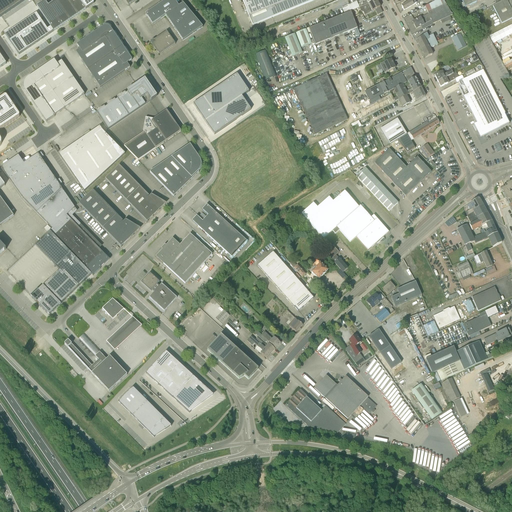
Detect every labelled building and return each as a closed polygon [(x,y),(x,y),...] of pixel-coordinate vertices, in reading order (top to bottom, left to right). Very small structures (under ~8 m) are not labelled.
[(94,4),(92,2),(91,0),(56,0),(48,5),(45,1),(37,6),(54,31),(94,4)] [(203,27),(183,3),(179,6),(174,0),(166,0),(145,14),(152,25),(166,16),(182,40),(183,40),(183,41),(203,27)] [(242,0),(249,16),(253,25),(315,0),(242,0)] [(365,15),(376,10),(380,7),(377,0),(368,4),(370,9),(363,12),(365,15)] [(404,11),(408,8),(416,3),(414,0),(411,0),(406,4),(401,6),(404,11)] [(443,0),(438,0),(425,7),(428,12),(446,4),(443,0)] [(504,0),(493,6),(502,24),(511,18),(511,0),(510,0),(507,2),(506,0),(504,0)] [(359,8),(359,7),(358,5),(357,2),(347,5),(349,11),(350,11),(359,8)] [(446,4),(428,12),(433,24),(453,15),(446,4)] [(315,45),(357,28),(351,12),(309,29),(315,45)] [(37,13),(5,35),(19,55),(54,31),(51,27),(47,29),(37,13)] [(416,29),(427,23),(424,17),(423,17),(412,22),(416,29)] [(132,60),(110,28),(110,27),(109,27),(108,26),(107,26),(106,26),(105,26),(104,26),(103,27),(71,49),(74,53),(71,55),(94,89),(95,91),(130,68),(127,63),(132,60)] [(301,48),(312,44),(306,29),(296,34),(301,48)] [(160,55),(175,44),(167,32),(154,40),(155,42),(152,44),(160,55)] [(457,50),(466,45),(460,33),(451,38),(457,50)] [(303,53),(295,34),(285,38),(292,57),(303,53)] [(426,58),(433,54),(430,48),(438,44),(433,34),(429,37),(427,34),(415,41),(417,44),(418,44),(426,58)] [(266,50),(255,55),(265,81),(277,76),(266,50)] [(26,91),(32,100),(31,100),(37,109),(38,108),(43,116),(42,117),(46,122),(54,117),(54,116),(84,95),(62,61),(57,64),(54,60),(46,66),(47,67),(29,79),(27,81),(26,82),(25,84),(25,86),(25,87),(25,89),(26,91)] [(383,69),(385,74),(386,73),(395,68),(391,60),(381,65),(383,69)] [(393,89),(415,77),(411,68),(402,72),(402,73),(384,82),(375,87),(375,86),(366,91),(373,104),(364,108),(364,109),(362,110),(365,115),(367,114),(368,116),(395,101),(390,91),(393,89)] [(467,77),(475,72),(473,69),(465,73),(467,77)] [(486,76),(483,70),(460,82),(462,86),(458,88),(477,124),(474,125),(478,133),(480,138),(510,123),(486,76)] [(434,76),(438,82),(452,75),(452,74),(453,74),(452,71),(444,75),(443,71),(434,76)] [(251,110),(242,96),(249,92),(237,74),(193,104),(214,135),(251,110)] [(348,122),(329,75),(296,88),(314,135),(348,122)] [(452,75),(438,82),(440,87),(455,80),(452,75)] [(412,93),(421,88),(415,77),(393,89),(390,91),(395,101),(395,102),(399,100),(410,94),(412,93)] [(128,92),(140,109),(157,97),(145,79),(128,91),(128,92)] [(371,87),(369,84),(368,85),(366,82),(362,84),(365,90),(371,87)] [(412,93),(416,101),(425,96),(421,88),(412,93)] [(129,116),(140,109),(128,92),(126,94),(125,93),(117,98),(118,99),(129,116)] [(410,94),(399,100),(403,107),(410,103),(409,101),(412,99),(410,94)] [(0,129),(0,130),(1,129),(19,117),(19,116),(19,115),(12,105),(13,104),(13,103),(12,102),(11,102),(7,97),(7,96),(6,96),(5,96),(0,99),(0,129)] [(119,123),(129,116),(118,99),(116,101),(115,100),(107,105),(108,106),(119,123)] [(108,130),(119,123),(108,106),(105,108),(104,107),(96,112),(108,130)] [(181,131),(167,111),(154,119),(146,118),(143,131),(144,132),(124,146),(131,153),(138,160),(181,131)] [(390,145),(397,140),(407,135),(397,119),(393,122),(380,129),(390,145)] [(409,133),(413,140),(439,124),(437,119),(428,124),(427,122),(409,133)] [(103,131),(100,127),(59,155),(84,192),(125,154),(103,131)] [(397,140),(407,153),(409,155),(411,154),(410,151),(415,148),(412,144),(411,141),(407,135),(397,140)] [(434,153),(427,144),(420,149),(427,159),(434,153)] [(190,146),(150,173),(174,198),(199,173),(198,172),(200,171),(201,168),(202,164),(201,161),(190,146)] [(375,163),(385,174),(400,160),(389,149),(375,163)] [(37,213),(62,189),(59,185),(57,181),(41,159),(38,155),(38,154),(24,164),(19,156),(18,156),(1,168),(23,198),(37,213)] [(410,171),(420,182),(431,172),(417,157),(406,167),(410,171)] [(385,174),(395,185),(410,171),(406,167),(400,160),(385,174)] [(106,180),(110,184),(124,171),(120,166),(106,180)] [(365,168),(360,173),(356,177),(389,212),(398,203),(395,199),(365,168)] [(110,184),(114,189),(128,175),(124,171),(110,184)] [(395,185),(402,193),(405,196),(420,182),(410,171),(395,185)] [(114,189),(123,197),(137,184),(128,175),(114,189)] [(511,192),(511,191),(511,181),(507,184),(505,186),(505,187),(501,189),(507,202),(510,206),(511,205),(511,193),(511,194),(511,192)] [(123,197),(127,202),(141,188),(137,184),(123,197)] [(148,223),(152,218),(144,210),(156,198),(151,195),(149,196),(141,188),(127,202),(148,223)] [(37,290),(31,296),(49,315),(91,274),(93,276),(101,268),(101,267),(109,259),(83,233),(85,230),(69,214),(75,208),(74,207),(63,190),(62,189),(37,213),(52,229),(35,245),(59,270),(38,291),(37,290)] [(80,205),(85,211),(86,211),(99,198),(93,193),(94,192),(93,192),(88,197),(80,205)] [(302,214),(324,239),(337,227),(359,208),(345,192),(333,203),(329,198),(317,209),(313,204),(310,207),(302,214)] [(0,255),(6,249),(0,242),(0,225),(14,216),(0,197),(0,255)] [(86,211),(92,217),(104,204),(105,204),(99,198),(86,211)] [(144,210),(152,218),(167,204),(156,198),(144,210)] [(473,210),(483,206),(480,199),(478,198),(470,204),(473,208),(467,212),(469,215),(474,212),(473,210)] [(91,217),(97,223),(110,210),(104,204),(92,217),(91,217)] [(193,222),(232,258),(247,241),(208,206),(203,211),(208,215),(203,221),(197,217),(193,222)] [(377,243),(378,244),(384,239),(383,238),(389,232),(374,216),(371,218),(360,206),(359,208),(337,227),(350,242),(356,238),(368,251),(377,243)] [(487,213),(483,206),(473,210),(474,212),(467,217),(470,224),(476,221),(478,220),(477,218),(487,213)] [(97,223),(103,229),(116,216),(110,210),(97,223)] [(486,224),(486,226),(488,225),(487,223),(491,221),(487,213),(477,218),(478,220),(476,221),(470,224),(469,224),(473,231),(482,226),(486,224)] [(116,216),(103,229),(109,235),(122,222),(123,221),(122,221),(116,216)] [(123,223),(122,222),(109,235),(121,247),(122,247),(121,246),(131,236),(132,237),(134,235),(133,234),(138,229),(132,225),(133,225),(126,220),(123,223)] [(488,237),(497,233),(491,221),(487,223),(488,225),(486,226),(489,231),(485,233),(488,239),(489,238),(488,237)] [(474,242),(472,238),(466,226),(461,228),(458,230),(465,245),(474,242)] [(473,237),(472,238),(474,242),(475,245),(488,239),(485,233),(473,237)] [(502,243),(497,233),(488,237),(489,238),(488,239),(492,249),(502,243)] [(156,257),(166,266),(185,284),(212,254),(194,238),(190,234),(180,245),(173,239),(166,246),(165,245),(161,249),(162,250),(156,257)] [(331,259),(336,255),(339,253),(332,245),(324,251),(331,259)] [(486,251),(480,254),(478,256),(479,259),(481,263),(484,262),(487,268),(493,266),(486,251)] [(258,266),(268,277),(283,264),(273,252),(258,266)] [(339,259),(334,263),(343,272),(347,268),(339,259)] [(294,268),(302,278),(306,274),(301,269),(298,265),(297,266),(293,261),(292,261),(290,263),(294,268)] [(312,270),(313,271),(311,273),(319,280),(328,271),(318,262),(316,264),(315,267),(312,270)] [(468,262),(461,265),(457,267),(462,278),(473,274),(468,262)] [(268,277),(278,289),(293,275),(283,264),(268,277)] [(496,272),(494,266),(485,269),(488,275),(496,272)] [(157,284),(160,282),(150,273),(141,283),(151,292),(152,290),(154,292),(149,298),(164,311),(177,298),(162,284),(160,286),(157,284)] [(278,289),(288,300),(303,287),(293,275),(278,289)] [(382,288),(388,294),(395,288),(390,281),(382,288)] [(395,307),(421,296),(415,282),(397,290),(399,294),(391,298),(395,307)] [(303,287),(288,300),(298,312),(314,298),(303,287)] [(478,311),(496,303),(501,301),(495,287),(490,289),(472,298),(478,311)] [(372,309),(382,300),(376,293),(372,297),(372,296),(371,297),(372,297),(366,302),(372,309)] [(113,320),(124,309),(113,299),(102,309),(113,320)] [(465,301),(468,313),(475,311),(472,299),(465,301)] [(439,329),(460,319),(454,307),(450,309),(449,308),(443,311),(443,312),(433,316),(439,329)] [(224,310),(216,319),(222,324),(230,316),(224,310)] [(289,321),(286,324),(296,333),(303,325),(295,318),(295,319),(292,316),(287,310),(283,315),(289,321)] [(384,314),(381,311),(375,316),(380,323),(390,315),(387,312),(384,314)] [(469,336),(486,328),(491,326),(486,314),(463,324),(469,336)] [(111,339),(107,343),(115,352),(119,348),(141,327),(133,318),(111,339)] [(502,341),(503,343),(506,341),(506,339),(511,335),(508,328),(484,340),(487,346),(497,341),(498,343),(502,341)] [(370,335),(373,339),(393,368),(402,363),(379,329),(370,335)] [(265,343),(267,341),(258,333),(258,332),(256,330),(254,333),(265,343)] [(265,332),(261,335),(267,341),(276,349),(281,344),(283,341),(276,335),(274,337),(273,339),(265,332)] [(83,335),(79,339),(91,352),(94,356),(98,352),(96,348),(83,335)] [(207,350),(239,379),(246,374),(250,378),(258,369),(221,335),(207,350)] [(364,360),(359,353),(361,352),(358,348),(359,348),(357,345),(361,342),(356,336),(354,335),(353,336),(352,338),(353,338),(349,340),(352,344),(345,349),(356,366),(364,360)] [(254,344),(262,351),(260,353),(267,359),(271,354),(259,343),(255,340),(256,340),(251,336),(247,341),(252,346),(254,344)] [(255,340),(259,343),(271,354),(275,350),(268,344),(267,346),(258,337),(256,340),(255,340)] [(437,372),(441,381),(487,360),(479,342),(456,352),(453,347),(426,359),(432,374),(437,372)] [(166,351),(146,373),(189,413),(190,412),(212,395),(193,377),(194,377),(166,351)] [(88,369),(109,392),(127,375),(110,356),(107,360),(100,352),(95,356),(99,360),(92,366),(88,369)] [(368,397),(349,380),(346,377),(337,386),(326,376),(314,389),(318,392),(348,419),(360,406),(369,414),(376,406),(367,398),(368,397)] [(451,402),(455,400),(460,398),(451,379),(442,383),(451,402)] [(421,384),(412,391),(432,420),(442,413),(421,384)] [(171,426),(133,387),(118,402),(154,437),(155,437),(154,436),(170,426),(171,426)] [(321,411),(310,401),(311,400),(300,390),(299,391),(299,392),(287,405),(287,404),(285,406),(309,427),(338,433),(346,424),(326,406),(321,411)] [(370,428),(376,420),(364,412),(359,420),(370,428)]
